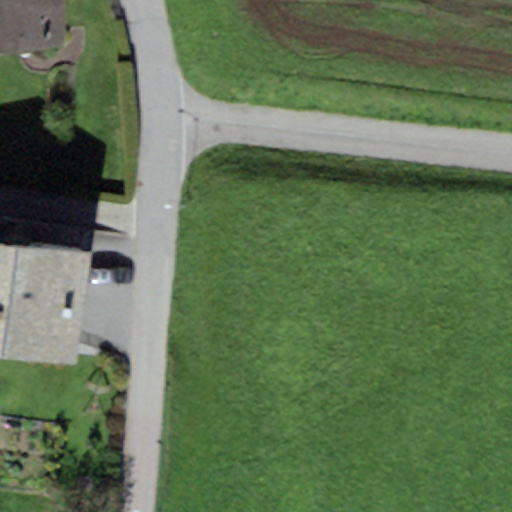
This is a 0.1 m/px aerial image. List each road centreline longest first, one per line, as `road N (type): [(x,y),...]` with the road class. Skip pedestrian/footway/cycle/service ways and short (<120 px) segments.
road 1 (residential): [(160,121),(134,511)]
road 2 (residential): [(160,121),(511,157)]
road 3 (residential): [(144,0),(160,121)]
